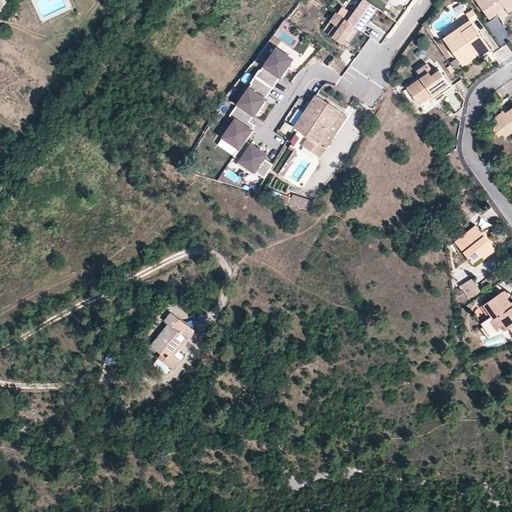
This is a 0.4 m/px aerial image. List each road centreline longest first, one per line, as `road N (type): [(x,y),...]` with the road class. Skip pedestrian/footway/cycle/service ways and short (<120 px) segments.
road 1 (track): [(0,383),(62,387),(173,373),(225,287),(223,263),(208,252),(163,261)]
road 2 (track): [(163,261),(0,348)]
road 3 (residential): [(511,69),(477,98),(467,145),(511,216)]
